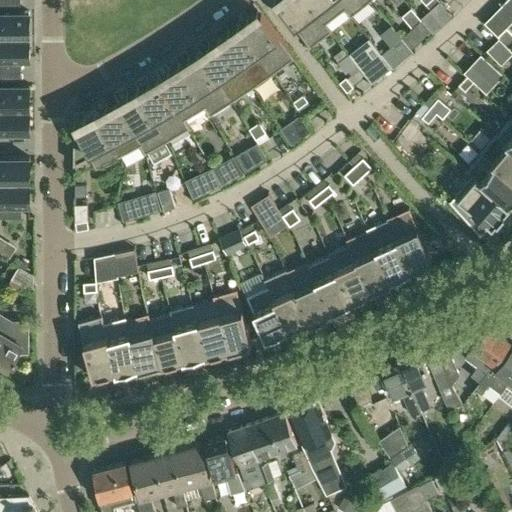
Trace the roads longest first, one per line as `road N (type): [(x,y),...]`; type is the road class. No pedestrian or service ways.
road 1 (unclassified): [(54,442),(112,439),(223,407),(503,287)]
road 2 (residential): [(54,442),(53,91)]
road 3 (residential): [(223,0),(111,75),(53,91)]
